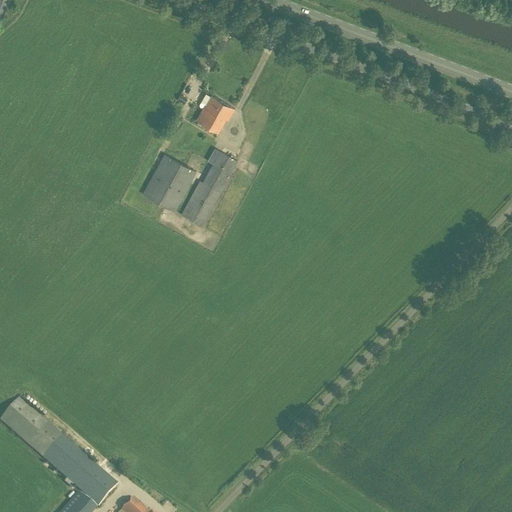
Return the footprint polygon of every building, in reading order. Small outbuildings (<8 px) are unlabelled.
[(180,94),(177,100),(184,104),(187,98),(180,94)] [(234,108),(212,95),(204,107),(196,120),(218,132),(227,118),(228,118),(234,108)] [(202,226),(238,161),(218,150),(202,181),(199,180),(181,214),(202,226)] [(175,212),(197,171),(164,153),(142,194),(175,212)] [(0,420),(99,507),(118,485),(19,398),(0,420)] [(95,511),(98,509),(78,492),(61,511),(95,511)] [(148,511),(133,498),(120,511),(148,511)]
